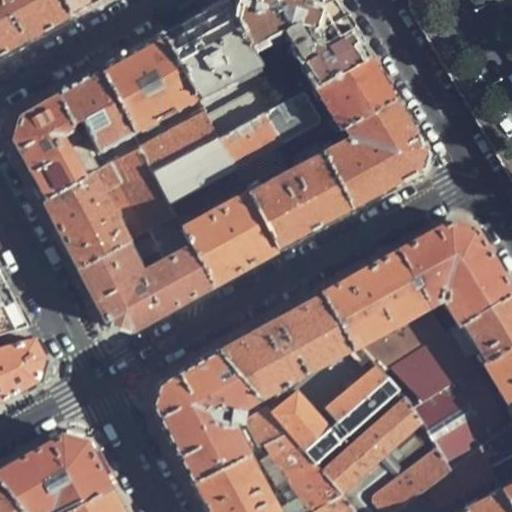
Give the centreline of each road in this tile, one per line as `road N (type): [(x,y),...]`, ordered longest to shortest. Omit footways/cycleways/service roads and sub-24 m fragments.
road 1 (residential): [(477,179),(98,380)]
road 2 (tertiary): [(477,179),(365,0)]
road 3 (residential): [(0,193),(98,380)]
road 4 (tertiary): [(0,91),(167,0)]
road 5 (residential): [(98,380),(166,511)]
